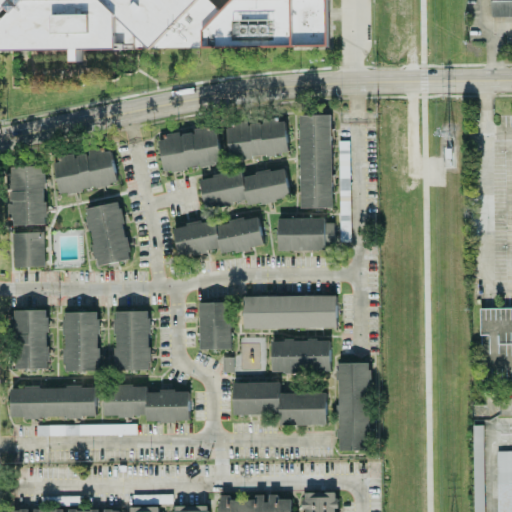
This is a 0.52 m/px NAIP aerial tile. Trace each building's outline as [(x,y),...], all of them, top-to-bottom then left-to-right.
[(328,47),(327,0),(230,0),(220,10),(209,0),(0,0),(0,13),(12,13),(0,25),(0,50),(73,50),(73,62),(81,61),(81,48),(328,47)] [(511,0),(490,0),(491,17),(511,16),(511,0)] [(298,115),(300,208),(332,208),(330,114),(298,115)] [(287,153),(285,119),(226,124),(229,158),(287,153)] [(158,136),(163,172),(222,163),(217,128),(158,136)] [(349,242),(348,141),(338,141),(340,242),(349,242)] [(117,184),(111,149),(53,158),(59,194),(117,184)] [(8,226),(45,225),(44,166),(7,166),(8,226)] [(288,199),(285,169),(243,174),(243,172),(200,177),(203,207),(246,203),(246,204),(288,199)] [(129,260),(120,202),(85,208),(95,266),(129,260)] [(178,256),(219,250),(220,253),(263,247),(258,214),(173,227),(178,256)] [(277,218),(278,251),(325,250),(325,244),(333,244),(333,234),(325,234),(325,217),(277,218)] [(12,268),(44,267),(43,232),(11,233),(12,268)] [(336,295),(242,297),(243,329),(337,327),(336,295)] [(231,349),(230,302),(199,303),(200,350),(231,349)] [(511,308),(480,310),(483,378),(505,378),(505,371),(509,371),(509,381),(511,380),(511,308)] [(47,309),(11,310),(13,369),(48,368),(47,309)] [(64,371),(99,370),(97,311),(63,312),(64,371)] [(115,311),(115,370),(148,370),(149,311),(115,311)] [(330,340),(271,340),(271,372),(330,372),(330,340)] [(337,363),(338,450),(370,450),(369,363),(337,363)] [(326,425),(326,392),(280,393),(279,382),(233,383),(233,415),(279,414),(279,425),(326,425)] [(104,416),(146,417),(146,421),(189,422),(189,391),(147,390),(147,386),(104,385),(104,416)] [(96,387),(11,386),(10,417),(95,418),(96,387)] [(484,511),(483,425),(472,425),(472,511),(484,511)] [(511,511),(511,450),(496,451),(496,511),(511,511)] [(302,511),(336,511),(337,492),(302,492),(302,511)] [(132,495),(132,504),(171,504),(171,494),(132,495)] [(220,495),(219,511),(290,511),(291,499),(278,499),(278,495),(266,494),(266,495),(254,495),(254,499),(230,498),(230,495),(220,495)]
